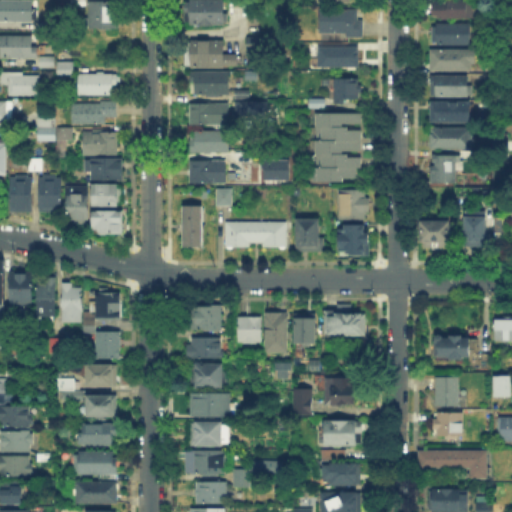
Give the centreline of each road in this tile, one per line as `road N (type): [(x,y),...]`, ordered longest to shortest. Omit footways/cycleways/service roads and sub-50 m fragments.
road 1 (residential): [(0,236),(183,279),(511,280)]
road 2 (residential): [(149,0),(147,511)]
road 3 (residential): [(395,0),(396,511)]
